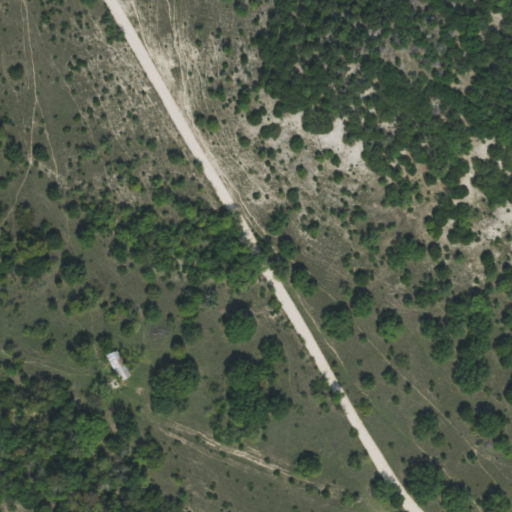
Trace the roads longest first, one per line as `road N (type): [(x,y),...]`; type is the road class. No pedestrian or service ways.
road 1 (residential): [(454,511),(118,0)]
road 2 (residential): [(143,424),(423,511)]
